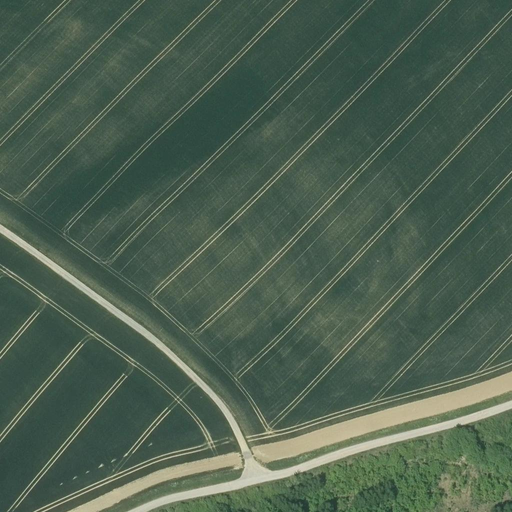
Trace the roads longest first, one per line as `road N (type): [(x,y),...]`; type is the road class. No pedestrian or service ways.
road 1 (track): [(0,308),(200,467),(231,511)]
road 2 (track): [(314,511),(511,439)]
